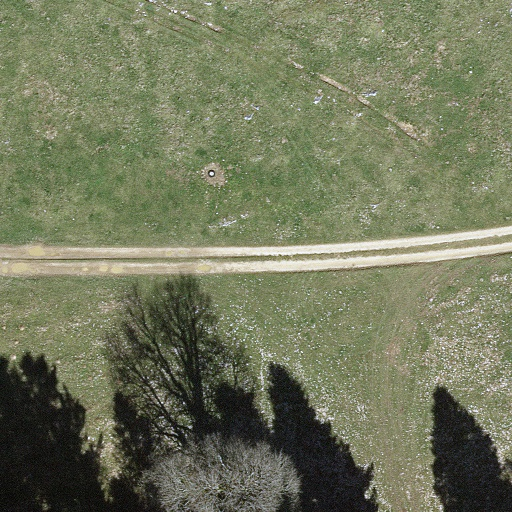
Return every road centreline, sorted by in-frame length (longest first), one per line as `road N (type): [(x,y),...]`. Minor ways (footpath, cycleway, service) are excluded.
road 1 (track): [(511,236),(404,254),(0,258)]
road 2 (track): [(108,0),(434,144),(511,166)]
